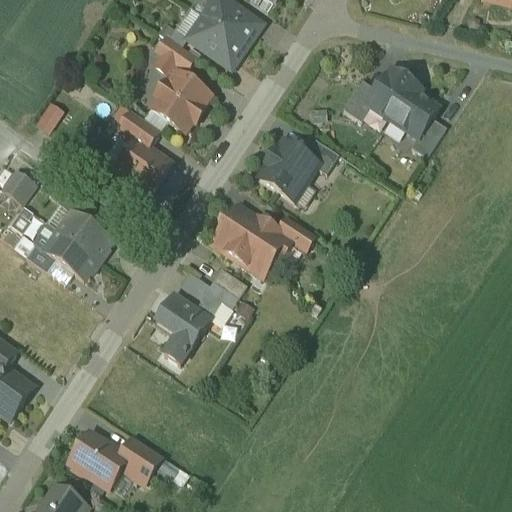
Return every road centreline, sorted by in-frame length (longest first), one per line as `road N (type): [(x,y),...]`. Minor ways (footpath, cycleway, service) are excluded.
road 1 (residential): [(169,258),(4,511)]
road 2 (residential): [(317,27),(169,258)]
road 3 (unclassified): [(0,133),(169,258)]
road 4 (unclassified): [(317,27),(511,71)]
